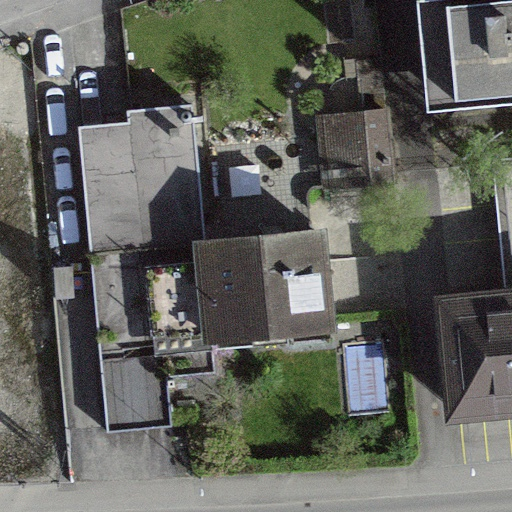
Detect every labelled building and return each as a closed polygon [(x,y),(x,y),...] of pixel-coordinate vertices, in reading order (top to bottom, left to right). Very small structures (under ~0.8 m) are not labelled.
[(454,108),(511,102),(511,0),(449,0),(421,3),(429,93),(453,91),(454,108)] [(315,236),(203,246),(190,107),(124,113),(125,125),(76,129),(104,435),(169,429),(161,344),(324,329),(315,236)] [(347,188),(390,184),(383,114),(319,120),(320,139),(342,137),(347,188)] [(0,468),(27,466),(0,176),(0,468)] [(511,299),(510,300),(442,306),(453,413),(511,407),(511,299)] [(347,416),(385,413),(379,345),(342,348),(347,416)]
